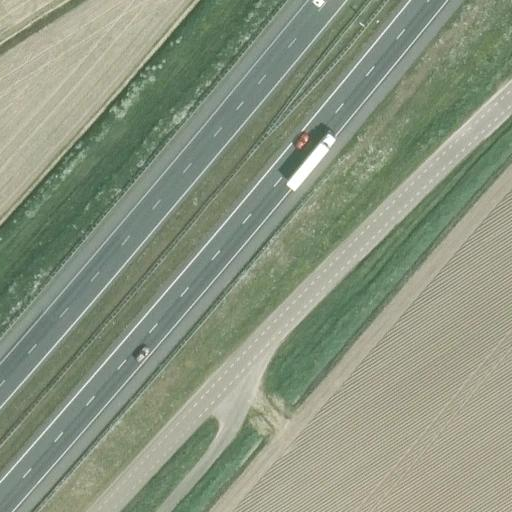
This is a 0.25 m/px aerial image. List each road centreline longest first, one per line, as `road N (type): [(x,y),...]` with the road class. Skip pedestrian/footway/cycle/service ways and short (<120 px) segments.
road 1 (motorway): [(0,502),(425,0)]
road 2 (motorway): [(324,0),(0,386)]
road 3 (unclassified): [(240,365),(511,96)]
road 4 (unclassified): [(102,511),(240,365)]
road 5 (unclassified): [(240,365),(229,428),(162,511)]
